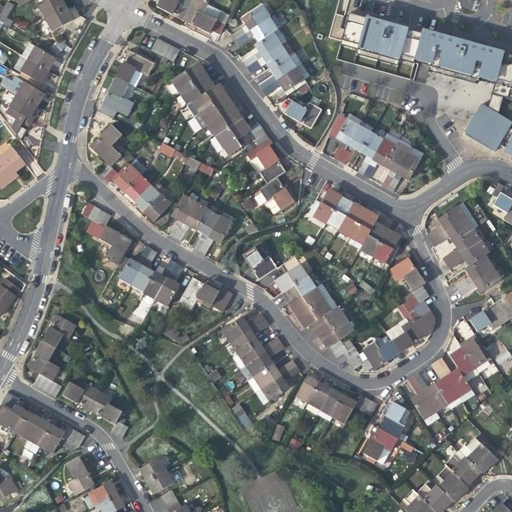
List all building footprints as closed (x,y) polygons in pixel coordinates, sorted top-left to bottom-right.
[(62,0),(50,0),(49,0),(38,7),(45,19),(66,8),(63,2),(62,0)] [(176,0),(152,0),(151,4),(170,14),(176,0)] [(176,0),(170,14),(177,18),(183,21),(190,8),(193,0),(176,0)] [(204,0),(193,0),(190,8),(215,21),(218,15),(205,9),(209,2),(204,0)] [(339,0),(329,37),(341,41),(345,30),(341,29),(344,16),(348,0),(339,0)] [(7,2),(0,14),(6,18),(14,6),(7,2)] [(246,26),(250,31),(270,18),(262,6),(242,20),(244,24),(246,26)] [(70,15),(66,8),(45,19),(52,32),(73,21),(70,15)] [(211,31),(215,21),(190,8),(183,21),(196,27),(209,34),(211,31)] [(13,22),(6,18),(0,14),(0,21),(4,24),(10,28),(13,22)] [(341,41),(359,46),(366,19),(349,14),(348,17),(345,30),(341,41)] [(270,18),(250,31),(253,37),(255,40),(257,43),(276,30),(282,27),(274,15),(270,18)] [(366,19),(359,46),(358,50),(399,62),(399,60),(400,56),(407,30),(408,27),(399,25),(399,28),(388,25),(383,23),(384,21),(384,20),(367,16),(366,19)] [(224,26),(215,21),(211,31),(220,35),(224,26)] [(234,41),(250,31),(246,26),(231,36),(234,41)] [(257,52),(261,58),(281,45),(285,42),(276,30),(257,43),(253,46),(256,50),(257,52)] [(415,60),(416,58),(422,34),(407,30),(400,56),(415,60)] [(253,37),(250,31),(234,41),(238,47),(253,37)] [(422,34),(416,58),(431,62),(430,66),(430,67),(479,81),(494,85),(503,53),(487,49),(488,46),(471,42),(471,44),(455,40),(456,37),(439,33),(438,36),(423,31),(422,34)] [(157,53),(163,41),(158,38),(151,50),(157,53)] [(169,44),(163,41),(157,53),(163,56),(169,44)] [(340,45),(358,50),(359,46),(341,41),(340,45)] [(56,59),(51,56),(35,46),(28,42),(21,55),(27,59),(49,72),(52,66),(56,59)] [(36,43),(35,46),(51,56),(53,53),(36,43)] [(175,47),(169,44),(163,56),(168,59),(175,47)] [(281,45),(261,58),(264,63),(267,66),(268,69),(288,56),(281,45)] [(181,50),(175,47),(168,59),(174,62),(181,50)] [(397,66),(399,62),(358,50),(356,54),(397,66)] [(123,64),(136,71),(148,77),(155,64),(130,51),(126,57),(123,64)] [(247,67),(261,58),(257,52),(243,62),(247,67)] [(272,75),(276,81),(302,64),(294,52),(288,56),(268,69),(271,73),(272,75)] [(511,99),(511,90),(510,90),(511,81),(511,55),(503,53),(494,85),(491,94),(503,97),(511,99)] [(414,64),(415,62),(415,60),(400,56),(399,60),(414,64)] [(264,63),(261,58),(247,67),(250,72),(264,63)] [(46,77),(49,72),(27,59),(20,72),(41,84),(46,77)] [(136,71),(123,64),(116,78),(129,85),(136,71)] [(302,64),(276,81),(280,86),(282,89),(284,92),(302,80),(309,76),(302,64)] [(172,82),(179,93),(204,76),(201,72),(197,65),(172,82)] [(478,84),(479,81),(430,67),(429,71),(478,84)] [(262,90),(276,81),(272,75),(258,85),(262,90)] [(187,105),(192,102),(213,88),(208,82),(204,76),(179,93),(187,105)] [(1,85),(16,94),(23,82),(15,77),(13,82),(5,78),(1,85)] [(109,91),(122,98),(129,85),(116,78),(112,85),(109,91)] [(287,96),(297,89),(305,84),(302,80),(284,92),(287,96)] [(280,86),(276,81),(262,90),(265,96),(280,86)] [(23,82),(16,94),(37,107),(41,101),(45,95),(23,82)] [(306,83),(305,84),(297,89),(301,96),(310,89),(306,83)] [(192,102),(200,114),(226,97),(222,91),(218,85),(213,88),(192,102)] [(122,98),(109,91),(102,104),(116,111),(127,117),(134,104),(122,98)] [(29,127),(33,122),(30,120),(33,114),(34,112),(37,107),(16,94),(8,107),(10,108),(15,111),(12,117),(17,120),(22,123),(29,127)] [(491,94),(487,109),(498,115),(503,97),(491,94)] [(200,114),(208,125),(233,108),(230,103),(226,97),(200,114)] [(292,101),(284,114),(298,122),(310,129),(321,110),(307,102),(304,108),(292,101)] [(116,111),(102,104),(98,111),(113,118),(116,111)] [(498,115),(487,109),(480,105),(463,134),(493,153),(498,144),(508,127),(511,123),(498,115)] [(6,113),(12,117),(15,111),(10,108),(6,113)] [(208,125),(215,137),(241,120),(237,113),(233,108),(208,125)] [(346,118),(359,126),(361,121),(348,114),(346,118)] [(348,146),(359,126),(346,118),(334,139),(339,141),(342,143),(348,146)] [(224,148),(225,147),(236,139),(249,131),(248,130),(244,124),(241,120),(215,137),(210,140),(208,142),(215,152),(223,147),(224,148)] [(20,127),(15,123),(11,129),(21,141),(27,131),(20,127)] [(248,130),(249,131),(251,135),(262,128),(258,123),(248,130)] [(90,147),(109,165),(111,167),(121,157),(111,148),(122,137),(110,126),(98,139),(90,147)] [(359,126),(348,146),(353,149),(356,150),(360,152),(371,132),(359,126)] [(498,144),(506,149),(511,138),(511,129),(508,127),(498,144)] [(265,133),(262,128),(251,135),(255,140),(265,133)] [(366,156),(371,159),(382,138),(371,132),(360,152),(363,154),(366,156)] [(269,138),(265,133),(255,140),(258,145),(269,138)] [(382,138),(395,145),(398,140),(385,133),(382,138)] [(272,144),(269,138),(258,145),(262,151),(269,146),(272,144)] [(395,145),(382,138),(371,159),(378,162),(381,164),(384,166),(395,145)] [(236,139),(225,147),(230,155),(241,147),(236,139)] [(398,140),(395,145),(407,152),(410,146),(398,140)] [(172,155),(175,149),(173,148),(163,143),(159,150),(171,156),(172,155)] [(338,162),(348,146),(342,143),(333,159),(338,162)] [(258,170),(276,157),(273,152),(269,146),(262,151),(258,145),(247,153),(258,170)] [(396,172),(407,152),(395,145),(384,166),(387,167),(389,168),(396,172)] [(353,149),(348,146),(338,162),(344,166),(353,149)] [(0,188),(1,189),(15,178),(12,174),(15,172),(25,164),(13,148),(0,157),(0,188)] [(184,154),(175,149),(172,155),(185,162),(188,156),(184,154)] [(407,152),(396,172),(401,175),(405,177),(408,179),(419,159),(407,152)] [(185,163),(193,167),(198,170),(201,163),(194,159),(188,156),(185,162),(185,163)] [(362,175),(371,159),(366,156),(357,172),(362,175)] [(89,164),(93,167),(100,160),(97,157),(89,164)] [(276,157),(258,170),(267,184),(277,177),(286,171),(276,157)] [(134,158),(128,164),(141,176),(147,170),(134,158)] [(378,162),(371,159),(362,175),(369,179),(378,162)] [(104,163),(100,160),(93,167),(96,171),(104,163)] [(120,188),(125,193),(141,176),(128,164),(118,174),(112,181),(120,188)] [(100,175),(105,179),(114,170),(111,167),(109,165),(100,175)] [(195,176),(198,170),(193,167),(189,173),(195,176)] [(387,188),(396,172),(389,168),(380,185),(387,188)] [(112,181),(118,174),(114,170),(105,179),(110,183),(112,181)] [(401,175),(396,172),(387,188),(392,191),(401,175)] [(151,186),(141,176),(125,193),(131,198),(135,203),(151,186)] [(263,197),(282,184),(277,177),(267,184),(258,189),(263,197)] [(282,184),(263,197),(275,215),(294,202),(287,193),(282,184)] [(492,195),(499,199),(502,194),(505,188),(499,184),(492,195)] [(161,195),(151,186),(135,203),(140,207),(145,212),(161,195)] [(166,190),(161,195),(145,212),(151,217),(155,221),(171,204),(174,197),(166,190)] [(308,213),(327,223),(341,197),(335,193),(329,190),(321,204),(315,200),(312,206),(308,213)] [(507,214),(511,205),(511,199),(502,194),(499,199),(494,207),(507,214)] [(179,219),(184,222),(195,202),(183,196),(172,215),(177,218),(179,219)] [(327,223),(339,230),(353,203),(348,201),(341,197),(327,223)] [(253,206),(248,199),(241,204),(245,211),(253,206)] [(195,202),(184,222),(190,225),(193,227),(196,229),(208,209),(195,202)] [(82,215),(88,218),(94,206),(89,203),(82,215)] [(339,230),(351,237),(365,210),(360,207),(353,203),(339,230)] [(511,205),(507,214),(503,220),(511,225),(511,205)] [(100,209),(94,206),(88,218),(93,221),(100,209)] [(443,226),(447,230),(467,217),(460,206),(439,220),(442,223),(443,226)] [(105,212),(100,209),(93,221),(99,224),(105,212)] [(203,233),(209,236),(220,216),(208,209),(196,229),(201,232),(203,233)] [(351,237),(363,243),(375,221),(378,217),(372,214),(365,210),(351,237)] [(111,215),(105,212),(99,224),(104,228),(106,225),(111,215)] [(232,223),(220,216),(209,236),(216,240),(221,243),(232,223)] [(467,217),(447,230),(450,236),(452,239),(454,242),(474,228),(467,217)] [(176,237),(184,222),(179,219),(171,234),(176,237)] [(375,221),(363,243),(376,250),(388,228),(382,225),(375,221)] [(190,225),(184,222),(176,237),(181,240),(190,225)] [(113,247),(120,233),(106,225),(104,228),(99,224),(92,235),(113,247)] [(432,240),(447,230),(443,226),(429,235),(432,240)] [(388,228),(376,250),(389,257),(400,235),(394,232),(388,228)] [(458,248),(462,253),(482,240),(474,228),(454,242),(456,245),(458,248)] [(450,236),(447,230),(432,240),(436,246),(450,236)] [(120,233),(113,247),(106,259),(118,266),(133,241),(128,238),(120,233)] [(206,241),(209,236),(203,233),(195,248),(200,251),(206,241)] [(305,243),(313,248),(317,241),(310,236),(305,243)] [(359,251),(363,243),(351,237),(347,244),(359,251)] [(482,240),(462,253),(466,259),(468,262),(470,266),(486,255),(490,253),(482,240)] [(212,244),(206,241),(200,251),(206,254),(212,244)] [(376,250),(363,243),(359,251),(372,257),(376,250)] [(137,262),(143,265),(152,250),(146,247),(137,262)] [(243,256),(251,268),(263,260),(255,248),(243,256)] [(447,263),(462,253),(458,248),(443,258),(447,263)] [(152,250),(143,265),(149,269),(157,253),(152,250)] [(389,257),(376,250),(372,257),(385,264),(389,257)] [(466,259),(462,253),(447,263),(451,269),(466,259)] [(470,276),(474,280),(494,267),(486,255),(470,266),(466,269),(468,272),(470,276)] [(269,256),(263,260),(251,268),(255,275),(259,281),(277,269),(275,266),(269,256)] [(294,258),(288,262),(282,266),(287,274),(275,282),(280,289),(283,294),(309,277),(296,257),(294,258)] [(131,286),(143,265),(137,262),(135,261),(131,258),(119,279),(131,286)] [(403,278),(416,270),(412,264),(408,258),(390,270),(398,282),(403,278)] [(287,259),(275,266),(277,269),(282,266),(288,262),(287,259)] [(162,276),(167,279),(176,264),(170,261),(162,276)] [(176,264),(167,279),(173,282),(181,267),(176,264)] [(149,269),(143,265),(131,286),(143,293),(155,272),(151,270),(149,269)] [(494,267),(474,280),(477,286),(479,289),(482,293),(502,279),(494,267)] [(416,270),(403,278),(412,292),(422,286),(425,283),(416,270)] [(155,300),(167,279),(162,276),(159,274),(155,272),(143,293),(155,300)] [(459,290),(474,280),(470,276),(456,285),(459,290)] [(212,307),(220,293),(198,281),(192,277),(178,303),(192,311),(195,304),(198,299),(212,307)] [(316,288),(309,277),(283,294),(287,300),(290,305),(316,288)] [(19,290),(5,279),(0,285),(0,315),(10,302),(19,290)] [(173,282),(167,279),(155,300),(167,306),(179,286),(176,284),(173,282)] [(477,286),(474,280),(459,290),(463,296),(477,286)] [(360,286),(373,296),(376,291),(363,281),(360,286)] [(352,282),(344,287),(350,295),(357,290),(352,282)] [(323,283),(316,288),(290,305),(294,311),(298,316),(324,299),(331,295),(323,283)] [(426,292),(422,286),(412,292),(410,293),(411,294),(413,297),(414,299),(426,292)] [(233,295),(222,288),(220,293),(212,307),(223,313),(233,295)] [(429,297),(426,292),(414,299),(418,304),(423,301),(429,297)] [(511,303),(507,296),(501,300),(495,304),(507,322),(511,318),(511,303)] [(220,318),(223,313),(212,307),(198,299),(195,304),(220,318)] [(332,311),(324,299),(298,316),(302,322),(306,328),(312,324),(332,311)] [(414,314),(405,301),(397,307),(405,320),(414,314)] [(426,306),(423,301),(418,304),(413,307),(417,313),(426,306)] [(489,308),(483,311),(491,324),(495,329),(507,322),(495,304),(489,308)] [(430,312),(426,306),(417,313),(420,318),(430,312)] [(317,330),(320,336),(346,319),(338,307),(332,311),(312,324),(317,330)] [(478,332),(491,324),(483,311),(470,320),(478,332)] [(434,317),(430,312),(420,318),(424,324),(434,317)] [(247,324),(250,330),(265,320),(262,314),(247,324)] [(50,328),(42,341),(56,349),(63,335),(69,339),(76,326),(57,315),(50,328)] [(436,316),(434,317),(424,324),(420,327),(426,336),(433,331),(435,328),(436,321),(436,316)] [(231,343),(250,330),(247,324),(245,322),(243,318),(223,331),(231,343)] [(400,335),(409,348),(415,344),(426,337),(426,336),(420,327),(424,324),(420,318),(414,319),(401,328),(404,333),(400,335)] [(328,348),(329,347),(341,340),(354,331),(346,319),(320,336),(324,342),(328,348)] [(265,320),(250,330),(254,336),(269,326),(265,320)] [(457,324),(463,339),(473,336),(467,320),(457,324)] [(165,334),(175,340),(178,335),(179,333),(169,327),(165,334)] [(254,336),(250,330),(231,343),(239,354),(258,342),(256,338),(254,336)] [(226,346),(231,343),(223,331),(218,335),(226,346)] [(182,337),(178,335),(175,340),(182,343),(189,339),(186,334),(182,337)] [(409,348),(400,335),(392,341),(401,353),(409,348)] [(262,348),(266,353),(281,343),(277,338),(262,348)] [(329,347),(333,353),(345,345),(341,340),(329,347)] [(468,343),(462,348),(478,372),(479,374),(491,366),(474,340),(468,343)] [(28,367),(39,374),(45,377),(50,380),(53,381),(60,368),(48,362),(56,349),(42,341),(36,353),(28,367)] [(377,364),(373,366),(375,370),(388,362),(401,353),(392,341),(379,349),(376,344),(368,350),(377,364)] [(241,369),(266,353),(262,348),(261,345),(258,342),(239,354),(234,358),(241,369)] [(281,343),(266,353),(269,359),(284,349),(281,343)] [(337,358),(343,354),(348,351),(345,345),(333,353),(337,358)] [(343,354),(347,360),(358,352),(354,347),(348,351),(343,354)] [(466,380),(478,372),(462,348),(457,351),(449,356),(458,369),(466,380)] [(377,364),(368,350),(360,355),(362,358),(365,363),(362,365),(366,371),(373,366),(377,364)] [(347,360),(351,365),(362,358),(360,355),(358,352),(347,360)] [(269,359),(266,353),(241,369),(249,381),(254,378),(274,365),(271,361),(269,359)] [(354,370),(362,365),(365,363),(362,358),(351,365),(354,370)] [(437,362),(447,376),(452,373),(442,358),(437,362)] [(277,371),(281,376),(296,366),(292,361),(277,371)] [(441,380),(447,376),(437,362),(431,365),(441,380)] [(261,389),(281,376),(277,371),(276,368),(274,365),(254,378),(261,389)] [(296,366),(281,376),(285,382),(299,372),(296,366)] [(213,382),(221,376),(216,369),(208,375),(213,382)] [(452,373),(447,376),(460,396),(471,389),(466,380),(458,369),(454,371),(452,373)] [(414,377),(424,391),(429,388),(419,373),(414,377)] [(33,384),(39,388),(45,377),(39,374),(33,384)] [(296,396),(308,403),(320,382),(315,379),(308,375),(296,396)] [(281,376),(261,389),(269,400),(288,387),(286,384),(285,382),(281,376)] [(460,396),(447,376),(441,380),(438,382),(435,384),(448,404),(460,396)] [(39,388),(44,391),(50,380),(45,377),(39,388)] [(418,395),(424,391),(414,377),(408,380),(418,395)] [(44,391),(50,394),(56,383),(53,381),(50,380),(44,391)] [(306,408),(318,415),(332,389),(327,386),(320,382),(308,403),(306,408)] [(62,386),(56,383),(50,394),(56,397),(62,386)] [(63,396),(77,404),(84,391),(70,383),(63,396)] [(429,388),(424,391),(437,411),(448,404),(435,384),(432,386),(429,388)] [(87,385),(84,391),(77,404),(83,407),(89,410),(99,392),(87,385)] [(269,400),(261,389),(256,393),(263,404),(269,400)] [(339,392),(332,389),(318,415),(330,421),(332,417),(344,396),(339,392)] [(437,411),(424,391),(418,395),(415,397),(411,400),(424,420),(437,411)] [(7,392),(0,405),(2,407),(5,409),(7,410),(14,396),(7,392)] [(96,414),(102,417),(109,405),(112,399),(99,392),(89,410),(96,414)] [(361,395),(357,403),(355,406),(360,409),(367,398),(361,395)] [(345,424),(355,406),(357,403),(351,399),(344,396),(332,417),(345,424)] [(372,401),(367,398),(360,409),(366,412),(372,401)] [(378,404),(372,401),(366,412),(372,416),(378,404)] [(388,412),(406,421),(411,412),(393,403),(388,412)] [(16,404),(11,412),(3,427),(16,434),(16,433),(28,411),(25,409),(23,408),(16,404)] [(122,412),(109,405),(102,417),(115,425),(117,421),(122,412)] [(234,410),(238,415),(243,412),(239,406),(234,410)] [(0,425),(3,427),(11,412),(7,410),(5,409),(3,414),(0,412),(0,425)] [(28,440),(41,418),(35,415),(28,411),(16,433),(16,434),(28,441),(28,440)] [(440,416),(437,411),(424,420),(428,425),(440,416)] [(407,422),(406,421),(388,412),(384,420),(379,429),(398,439),(401,433),(407,422)] [(41,418),(28,440),(39,447),(41,447),(53,425),(48,422),(41,418)] [(110,433),(116,436),(123,424),(117,421),(115,425),(110,433)] [(128,428),(123,424),(116,436),(122,440),(128,428)] [(280,441),(284,426),(276,424),(272,439),(280,441)] [(59,458),(78,448),(73,445),(68,442),(61,438),(65,432),(60,429),(53,425),(41,447),(59,458)] [(68,427),(65,432),(61,438),(68,442),(75,430),(68,427)] [(383,465),(398,439),(379,429),(374,438),(365,455),(383,465)] [(80,433),(75,430),(68,442),(73,445),(80,433)] [(85,436),(80,433),(73,445),(78,448),(78,447),(85,436)] [(408,437),(401,433),(398,439),(405,443),(408,437)] [(467,457),(482,472),(484,474),(491,467),(498,460),(495,458),(499,454),(480,435),(476,439),(476,438),(467,447),(472,452),(467,457)] [(37,452),(39,447),(28,440),(28,441),(25,445),(37,452)] [(401,442),(400,447),(412,451),(413,446),(401,442)] [(476,479),(482,472),(467,457),(460,451),(446,465),(448,467),(468,487),(476,479)] [(74,479),(87,472),(80,459),(67,466),(74,479)] [(143,477),(147,483),(167,472),(160,459),(140,471),(143,477)] [(470,488),(468,487),(448,467),(438,476),(444,481),(439,486),(454,501),(455,503),(463,495),(470,488)] [(92,480),(87,472),(74,479),(69,482),(76,495),(95,485),(92,480)] [(174,484),(167,472),(147,483),(150,490),(153,495),(174,484)] [(0,500),(17,491),(10,478),(0,483),(0,500)] [(90,493),(97,505),(118,494),(115,489),(111,481),(90,493)] [(442,511),(447,508),(454,501),(439,486),(437,485),(432,491),(426,485),(417,493),(436,511),(442,511)] [(435,511),(436,511),(417,493),(414,490),(405,499),(410,504),(405,510),(407,511),(435,511)] [(161,498),(164,503),(175,497),(172,491),(161,498)] [(97,505),(101,511),(114,511),(116,511),(125,506),(121,499),(118,494),(97,505)] [(164,503),(167,509),(178,502),(175,497),(164,503)] [(167,509),(168,511),(174,511),(182,508),(178,502),(167,509)] [(492,511),(511,511),(502,503),(496,509),(492,511)]
